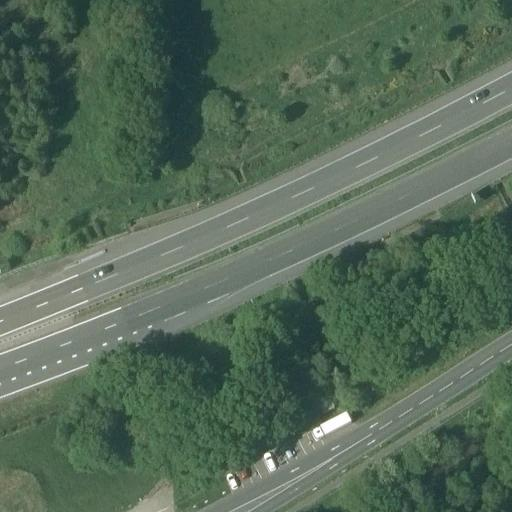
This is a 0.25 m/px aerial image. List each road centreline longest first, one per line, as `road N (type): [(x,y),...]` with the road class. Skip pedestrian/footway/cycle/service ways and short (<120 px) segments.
road 1 (motorway): [(511,90),(220,231)]
road 2 (motorway): [(238,275),(511,145)]
road 3 (trunk): [(0,369),(238,275)]
road 4 (trunk): [(220,231),(0,322)]
road 5 (tertiary): [(411,413),(213,511)]
road 6 (tertiary): [(259,511),(411,413)]
road 7 (tertiary): [(411,413),(511,344)]
